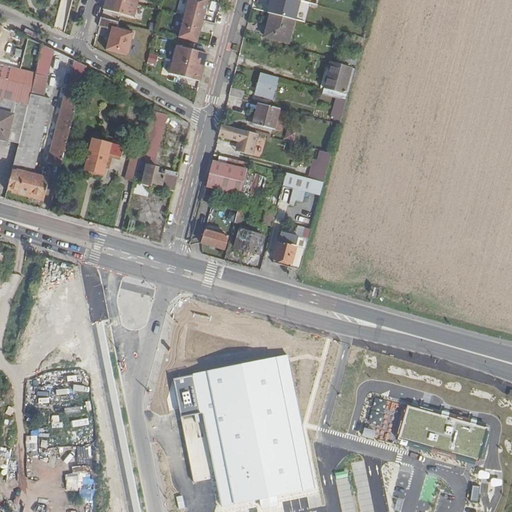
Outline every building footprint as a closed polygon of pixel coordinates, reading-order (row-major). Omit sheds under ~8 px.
[(60,0),(54,25),(62,28),(70,0),(60,0)] [(103,0),(101,7),(132,15),(136,0),(103,0)] [(185,0),(176,35),(197,41),(207,0),(185,0)] [(309,3),(300,1),(300,0),(268,0),(266,12),(305,20),(309,3)] [(289,45),(295,22),(272,16),(265,39),(289,45)] [(98,26),(108,28),(109,20),(100,18),(98,26)] [(104,48),(128,56),(135,28),(111,22),(104,48)] [(358,56),(362,40),(353,37),(349,53),(358,56)] [(61,53),(42,44),(37,63),(75,75),(79,61),(61,53)] [(174,44),(168,71),(200,81),(207,52),(174,44)] [(155,64),(158,56),(150,53),(147,61),(155,64)] [(355,67),(358,56),(349,53),(346,65),(355,67)] [(79,61),(75,75),(73,80),(70,84),(81,87),(83,77),(86,66),(86,65),(79,61)] [(344,94),(351,70),(330,64),(323,89),(344,94)] [(86,66),(83,77),(99,82),(115,91),(119,84),(112,80),(86,66)] [(43,76),(35,73),(32,85),(17,143),(6,190),(43,200),(49,177),(32,173),(50,98),(42,96),(46,83),(43,76)] [(278,79),(261,75),(255,96),(272,100),(278,79)] [(0,77),(0,138),(17,143),(32,85),(0,77)] [(61,165),(81,87),(70,84),(67,84),(48,161),(61,165)] [(244,93),(231,89),(228,97),(242,101),(244,93)] [(345,102),(335,100),(330,119),(340,122),(345,102)] [(258,105),(254,121),(256,122),(255,126),(271,131),(277,110),(258,105)] [(157,114),(152,111),(142,149),(148,151),(157,114)] [(257,135),(221,126),(218,137),(239,142),(240,154),(251,156),(257,135)] [(293,140),(294,133),(286,131),(284,139),(293,140)] [(83,169),(103,174),(108,154),(120,157),(123,146),(91,138),(83,169)] [(325,149),(331,154),(334,141),(327,140),(327,143),(325,141),(320,146),(324,149),(325,149)] [(131,153),(123,179),(133,182),(140,155),(131,153)] [(146,157),(141,156),(134,180),(150,185),(167,190),(172,191),(177,173),(145,164),(146,157)] [(242,156),(240,162),(249,164),(251,159),(242,156)] [(212,162),(205,187),(240,196),(247,171),(212,162)] [(305,192),(319,196),(323,183),(286,174),(283,186),(305,192)] [(147,196),(150,185),(134,180),(131,192),(147,196)] [(305,192),(293,189),(288,205),(293,207),(295,201),(302,203),(305,192)] [(136,205),(128,203),(126,211),(134,213),(136,205)] [(239,205),(234,223),(240,225),(246,206),(239,205)] [(263,224),(272,227),(276,212),(267,210),(263,224)] [(298,237),(307,239),(310,229),(298,226),(295,236),(298,237)] [(263,236),(239,230),(234,248),(258,253),(263,236)] [(224,251),(227,238),(204,232),(201,244),(224,251)] [(307,239),(298,237),(295,236),(281,232),(273,258),(291,263),(300,266),(307,239)] [(289,361),(288,356),(175,378),(196,481),(202,480),(216,477),(221,506),(268,496),(314,487),(301,425),(289,361)] [(73,387),(55,391),(56,397),(74,394),(73,387)] [(95,400),(96,388),(79,387),(78,399),(95,400)] [(486,428),(408,405),(399,437),(476,460),(486,428)] [(65,406),(64,413),(79,415),(80,408),(65,406)] [(60,427),(61,415),(51,414),(50,427),(60,427)] [(71,428),(88,425),(88,419),(70,421),(71,428)]
